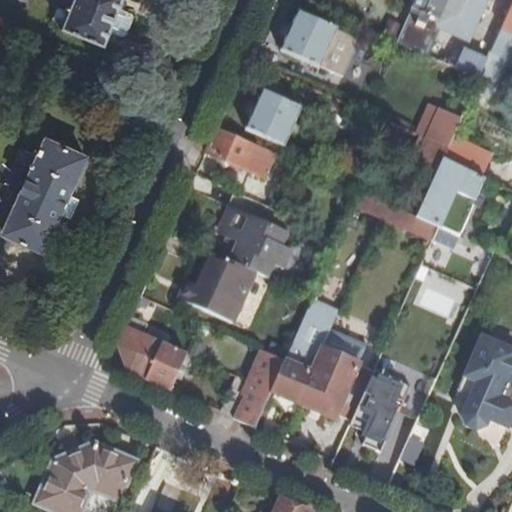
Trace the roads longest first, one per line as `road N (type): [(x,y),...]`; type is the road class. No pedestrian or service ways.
road 1 (residential): [(241,0),(69,378)]
road 2 (residential): [(69,378),(379,511)]
